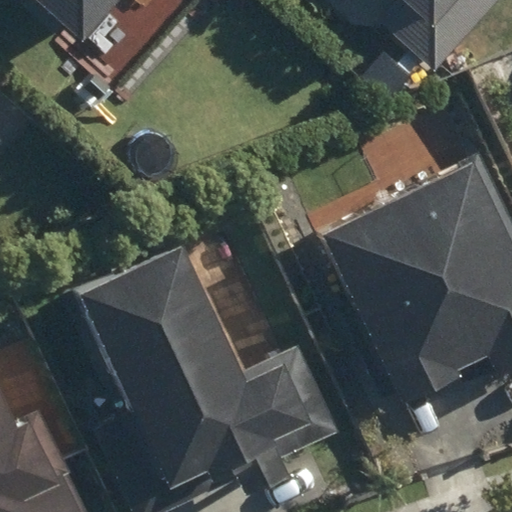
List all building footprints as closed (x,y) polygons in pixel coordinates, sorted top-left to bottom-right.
[(62,0),(85,19),(101,0),(62,0)] [(393,0),(380,14),(434,62),(489,0),(393,0)] [(0,141),(9,132),(0,124),(0,141)] [(511,240),(467,148),(319,219),(357,299),(340,307),(380,390),(398,382),(400,386),(459,358),(457,353),(488,338),(501,366),(511,360),(511,240)] [(94,421),(136,511),(145,511),(241,468),(247,480),(289,461),(283,448),(337,423),(297,339),(240,365),(179,233),(78,280),(134,402),(94,421)] [(0,511),(87,511),(34,401),(11,412),(0,389),(0,511)]
